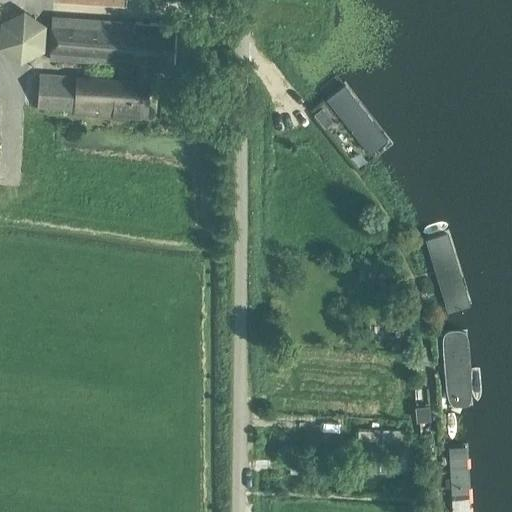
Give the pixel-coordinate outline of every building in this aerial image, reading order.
[(174,67),(177,25),(52,16),(49,59),(136,65),(135,78),(76,74),(76,75),(39,73),(37,108),(73,110),(73,111),(148,116),(150,77),(149,77),(149,74),(152,74),(153,66),(174,67)] [(364,156),(378,172),(415,140),(343,56),(306,88),(341,129),(364,156)] [(327,113),(319,118),(326,126),(333,121),(327,113)] [(424,293),(429,323),(469,318),(467,299),(447,226),(409,236),(417,265),(424,293)] [(469,318),(429,323),(440,416),(480,411),(469,318)] [(399,427),(360,425),(358,446),(398,448),(399,427)] [(483,511),(481,432),(443,433),(445,511),(483,511)]
